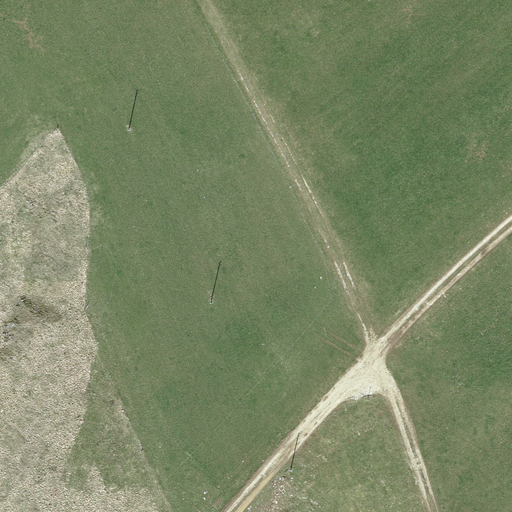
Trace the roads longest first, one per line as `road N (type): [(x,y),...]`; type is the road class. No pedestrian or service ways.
road 1 (track): [(435,511),(385,377),(270,121),(203,6)]
road 2 (track): [(234,511),(373,357),(511,224)]
